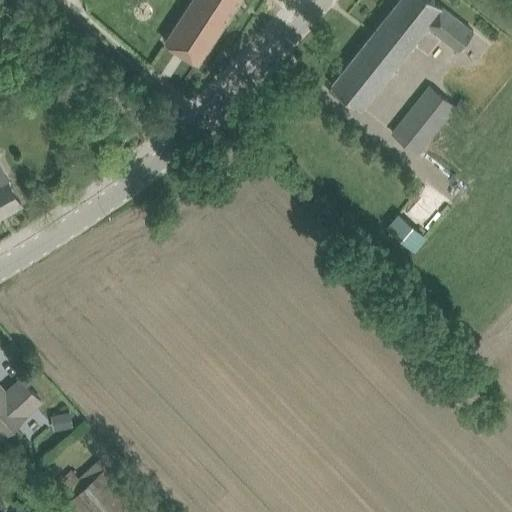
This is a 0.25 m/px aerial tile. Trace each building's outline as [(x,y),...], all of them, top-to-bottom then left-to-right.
[(192,0),(165,42),(181,52),(198,63),(238,0),(192,0)] [(399,0),(331,85),(347,98),(361,109),(427,25),(458,50),(473,32),(433,0),(399,0)] [(429,82),(390,131),(418,153),(457,104),(429,82)] [(0,217),(22,205),(13,187),(7,177),(6,178),(0,167),(0,217)] [(413,194),(385,226),(412,251),(441,219),(413,194)] [(0,435),(1,437),(16,424),(41,400),(21,378),(6,392),(0,385),(0,435)] [(73,425),(70,412),(53,416),(55,429),(73,425)] [(57,482),(71,498),(65,504),(71,511),(148,511),(99,457),(78,476),(72,468),(57,482)] [(17,507),(20,511),(35,511),(37,511),(28,499),(17,507)]
